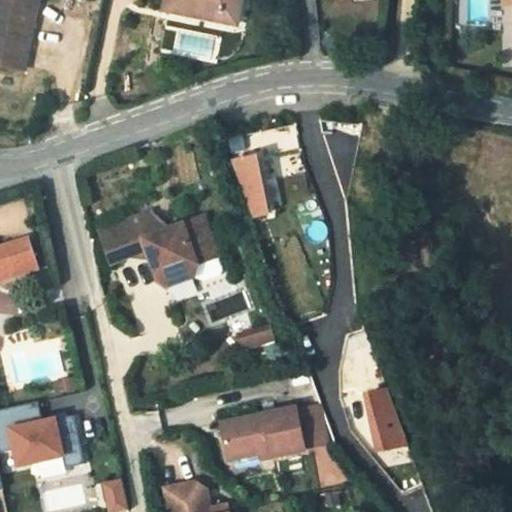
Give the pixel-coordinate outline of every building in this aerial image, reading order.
[(35,0),(0,0),(0,69),(21,74),(34,16),(31,15),(35,0)] [(242,0),(166,0),(164,11),(202,19),(205,8),(239,15),(242,0)] [(313,0),(315,11),(338,9),(337,0),(313,0)] [(237,27),(239,15),(205,8),(202,19),(237,27)] [(267,210),(254,155),(231,160),(252,213),(267,210)] [(149,213),(113,227),(124,256),(147,247),(158,276),(169,283),(192,274),(204,278),(219,272),(222,265),(202,213),(156,231),(149,213)] [(124,256),(113,227),(99,232),(111,261),(124,256)] [(0,281),(35,273),(32,256),(0,262),(0,281)] [(0,294),(37,285),(35,273),(0,281),(0,294)] [(379,456),(408,449),(393,387),(364,394),(379,456)] [(39,401),(0,409),(0,452),(16,449),(20,465),(64,456),(67,468),(86,463),(75,415),(44,422),(39,401)] [(318,403),(295,408),(303,446),(326,441),(318,403)] [(295,406),(218,421),(225,457),(268,448),(269,454),(303,447),(303,446),(295,408),(295,406)] [(122,478),(102,482),(108,511),(120,511),(128,510),(122,478)] [(226,511),(226,506),(209,510),(206,491),(194,483),(164,489),(168,511),(226,511)]
